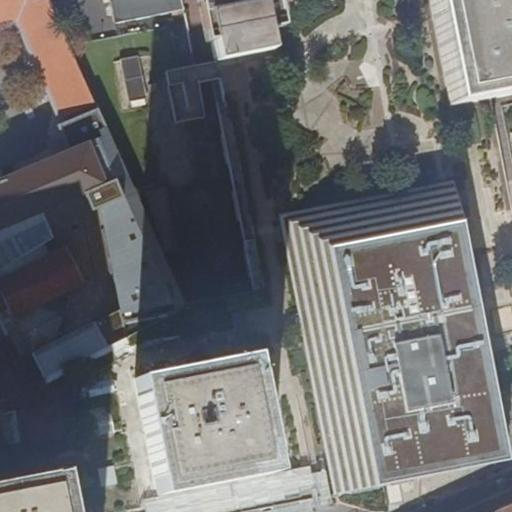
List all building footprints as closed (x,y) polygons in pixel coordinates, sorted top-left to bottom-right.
[(511,0),(181,0),(184,13),(187,28),(194,66),(212,62),(216,62),(220,78),(263,288),(203,301),(185,304),(187,308),(186,309),(0,401),(0,511),(247,511),(434,475),(433,472),(509,457),(511,455),(511,0)] [(49,0),(0,0),(0,26),(19,18),(62,118),(96,104),(73,53),(49,0)] [(181,0),(106,0),(112,27),(184,13),(181,0)] [(116,304),(118,313),(123,322),(173,311),(186,309),(187,308),(185,304),(96,104),(62,118),(56,121),(66,146),(68,151),(86,144),(104,185),(83,195),(90,213),(98,209),(100,218),(116,304)] [(0,180),(0,401),(186,309),(173,311),(123,322),(118,313),(53,346),(31,357),(39,375),(26,382),(0,327),(0,313),(7,310),(12,321),(14,320),(35,310),(83,286),(65,250),(52,256),(0,281),(0,230),(44,212),(83,195),(104,185),(86,144),(68,151),(0,180)] [(54,235),(44,212),(0,230),(0,281),(52,256),(48,248),(45,241),(54,235)] [(39,375),(31,357),(53,346),(52,343),(57,331),(59,326),(55,317),(36,312),(35,310),(14,320),(12,321),(7,310),(0,313),(0,327),(26,382),(39,375)]
